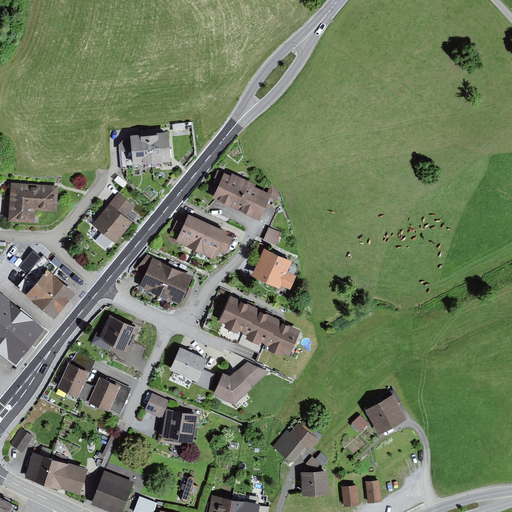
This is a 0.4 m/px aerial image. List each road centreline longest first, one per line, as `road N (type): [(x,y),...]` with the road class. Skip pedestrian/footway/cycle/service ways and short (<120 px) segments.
road 1 (tertiary): [(337,0),(100,286)]
road 2 (tertiary): [(100,286),(0,413)]
road 3 (residential): [(175,326),(260,228)]
road 4 (residential): [(116,437),(175,326)]
